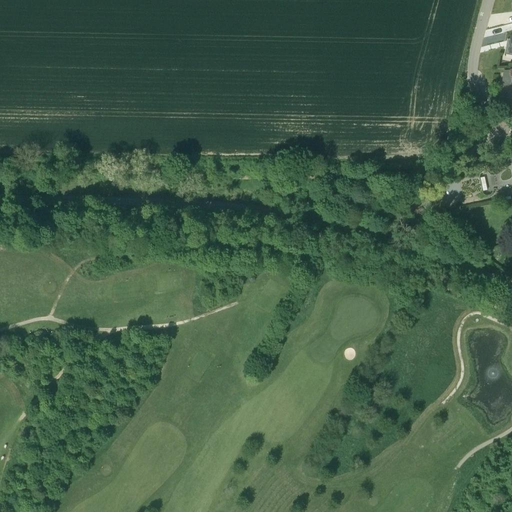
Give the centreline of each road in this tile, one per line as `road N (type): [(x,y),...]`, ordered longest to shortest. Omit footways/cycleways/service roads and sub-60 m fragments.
road 1 (unclassified): [(511,289),(401,243),(297,218),(0,198)]
road 2 (track): [(368,177),(0,161)]
road 3 (tertiary): [(511,132),(488,116),(473,82),(487,0)]
road 4 (track): [(326,256),(253,382)]
road 5 (track): [(498,124),(444,166),(368,177)]
